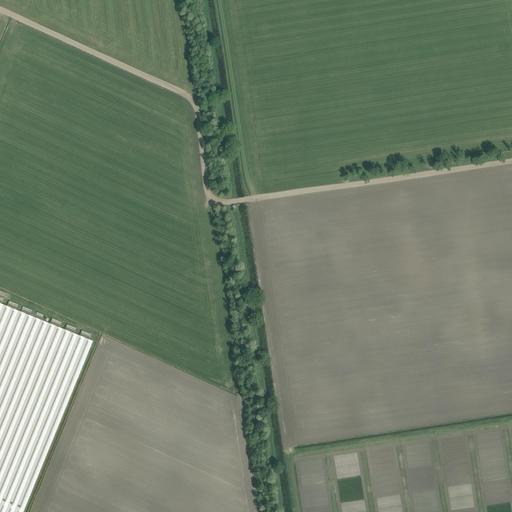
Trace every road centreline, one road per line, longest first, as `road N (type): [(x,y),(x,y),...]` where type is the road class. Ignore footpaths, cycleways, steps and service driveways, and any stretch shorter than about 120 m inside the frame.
road 1 (track): [(0,8),(192,100),(207,199),(233,202),(511,160)]
road 2 (track): [(203,0),(280,511)]
